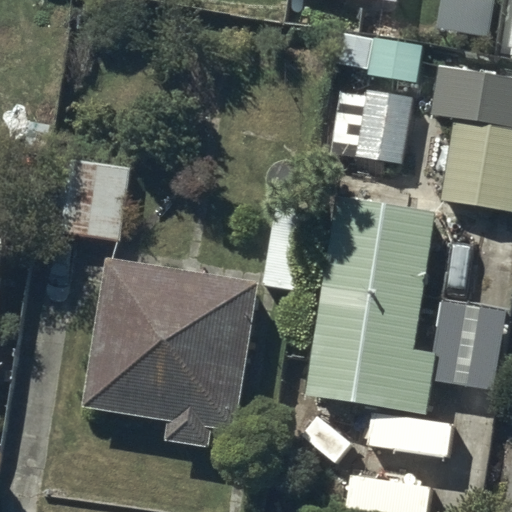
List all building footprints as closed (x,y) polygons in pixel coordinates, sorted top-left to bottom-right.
[(423,39),(341,28),(336,62),(369,67),(369,72),(418,79),(423,39)] [(511,206),(511,74),(438,64),(434,111),(454,114),(442,197),(511,206)] [(414,91),(368,84),(358,150),(379,154),(378,158),(402,162),(414,91)] [(122,235),(130,163),(120,161),(123,142),(80,137),(78,155),(63,153),(52,226),(122,235)] [(0,359),(1,359),(0,356),(0,268),(15,167),(0,164),(0,359)] [(438,206),(338,193),(308,389),(370,398),(362,452),(401,458),(409,406),(429,408),(438,348),(419,345),(438,206)] [(259,274),(106,251),(84,400),(169,412),(166,434),(211,440),(214,420),(237,424),(259,274)] [(66,279),(33,275),(22,352),(54,357),(66,279)]
